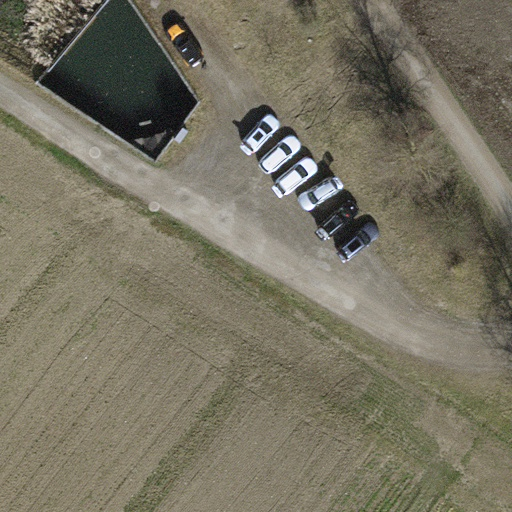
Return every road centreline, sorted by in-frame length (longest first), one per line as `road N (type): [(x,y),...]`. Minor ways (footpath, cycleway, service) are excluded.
road 1 (track): [(0,82),(254,250),(394,331),(476,350),(511,348)]
road 2 (track): [(375,0),(511,201)]
